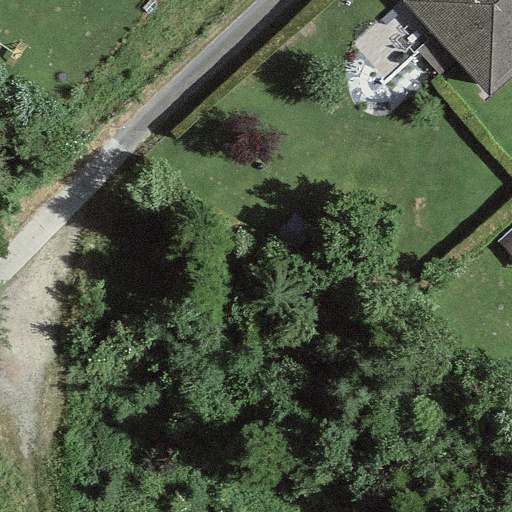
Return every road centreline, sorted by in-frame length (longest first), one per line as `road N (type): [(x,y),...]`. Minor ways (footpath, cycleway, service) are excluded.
road 1 (track): [(0,275),(182,78),(272,0)]
road 2 (track): [(43,486),(17,328),(0,307)]
